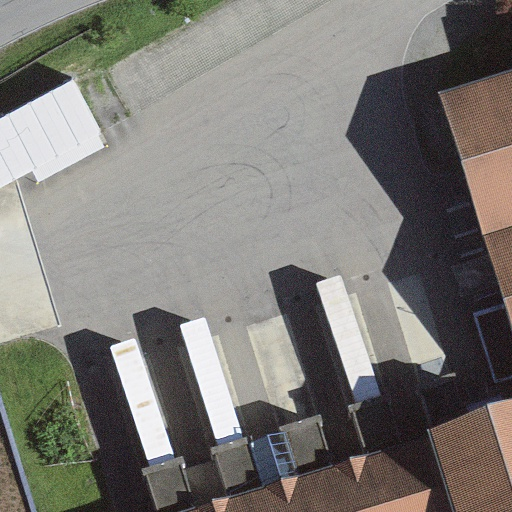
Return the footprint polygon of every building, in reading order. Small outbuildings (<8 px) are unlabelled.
[(511,73),(426,99),(511,394),(511,73)] [(75,75),(0,110),(0,189),(106,140),(75,75)] [(430,376),(396,387),(411,435),(445,424),(430,376)] [(364,396),(328,408),(344,455),(379,444),(364,396)] [(511,511),(511,403),(445,424),(411,435),(379,444),(344,455),(310,466),(276,477),(243,487),(207,498),(175,508),(162,511),(511,511)] [(293,418),(259,430),(276,477),(310,466),(293,418)] [(22,511),(0,437),(0,511),(22,511)] [(228,437),(192,448),(207,498),(243,487),(228,437)] [(120,470),(133,511),(162,511),(175,508),(159,458),(120,470)]
